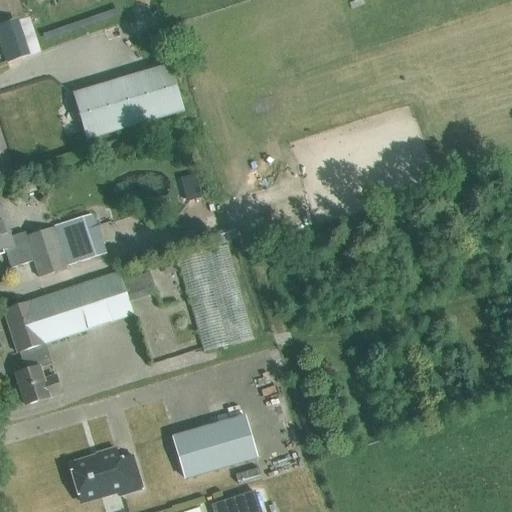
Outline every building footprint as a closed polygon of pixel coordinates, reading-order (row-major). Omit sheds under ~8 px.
[(0,34),(7,61),(24,56),(15,24),(0,27),(0,34)] [(87,142),(184,113),(170,66),(73,94),(87,142)] [(11,270),(34,262),(39,279),(90,262),(106,257),(101,243),(86,248),(77,220),(26,237),(25,233),(10,238),(0,207),(0,252),(5,251),(11,270)] [(230,249),(179,262),(205,355),(256,342),(230,249)] [(119,274),(72,289),(4,312),(18,354),(20,354),(26,373),(16,376),(26,406),(49,399),(49,398),(61,394),(56,377),(43,381),(39,369),(50,365),(51,366),(52,366),(45,345),(133,316),(128,301),(155,292),(149,273),(122,282),(119,274)] [(245,418),(173,439),(186,481),(257,460),(245,418)] [(123,497),(143,491),(134,461),(120,466),(115,450),(96,455),(98,459),(69,468),(80,503),(121,491),(123,497)] [(213,511),(259,511),(254,493),(239,498),(212,507),(213,511)]
